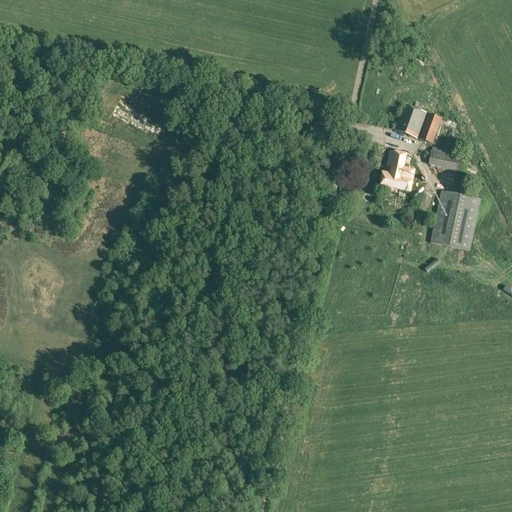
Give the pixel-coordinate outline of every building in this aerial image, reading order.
[(417,139),(426,113),(404,105),(395,131),(417,139)] [(432,145),(441,119),(429,114),(419,140),(432,145)] [(457,178),(455,149),(433,150),(433,155),(430,156),(431,180),(457,178)] [(410,193),(415,171),(409,170),(412,156),(390,151),(385,174),(382,174),(380,186),(410,193)] [(469,252),(480,200),(442,192),(431,244),(469,252)] [(511,288),(497,290),(504,317),(511,316),(511,288)] [(487,291),(453,295),(457,321),(491,318),(487,291)] [(323,308),(317,334),(359,330),(358,304),(323,308)]
